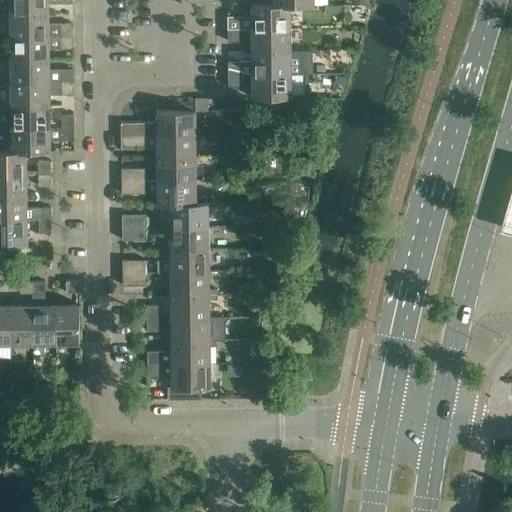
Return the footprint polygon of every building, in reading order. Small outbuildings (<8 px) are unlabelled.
[(2,14),(48,13),(48,3),(72,3),(72,0),(9,0),(10,8),(2,8),(2,14)] [(251,16),(227,16),(228,28),(240,28),(252,28),(290,28),(290,5),(275,4),(251,4),(251,16)] [(328,5),(324,5),(324,13),(337,13),(340,13),(340,5),(339,5),(332,5),(328,5)] [(10,37),(72,36),(72,23),(48,23),(48,13),(2,14),(2,20),(10,20),(10,37)] [(240,41),(240,28),(228,28),(228,41),(240,41)] [(290,51),(290,28),(252,28),(252,51),(290,51)] [(49,49),(72,49),(72,36),(10,37),(11,59),(49,59),(49,49)] [(228,74),(290,74),(301,73),(301,51),(290,51),(252,51),(252,61),(228,61),(228,74)] [(11,59),(11,83),(73,81),(73,69),(49,69),(49,59),(11,59)] [(291,97),(290,74),(228,74),(228,87),(252,86),(252,98),(291,97)] [(335,75),(335,84),(346,85),(346,76),(335,75)] [(11,105),(50,104),(49,94),(73,94),(73,81),(11,83),(11,105)] [(203,98),(191,98),(191,110),(203,110),(203,98)] [(12,128),(74,127),(74,114),(62,114),(62,127),(50,127),(50,104),(11,105),(12,128)] [(121,122),(121,135),(191,134),(191,110),(152,111),(153,122),(121,122)] [(50,140),(74,139),(74,127),(12,128),(12,150),(26,151),(50,151),(50,140)] [(153,157),(191,157),(191,134),(121,135),(121,147),(153,147),(153,157)] [(0,150),(0,173),(26,173),(26,151),(12,150),(0,150)] [(153,157),(153,180),(192,180),(191,157),(153,157)] [(312,158),(309,168),(321,171),(324,162),(312,158)] [(38,161),(38,173),(50,173),(50,160),(38,161)] [(145,167),(121,168),(122,180),(145,180),(145,167)] [(26,173),(0,173),(0,197),(27,197),(26,173)] [(51,186),(50,173),(38,173),(38,186),(51,186)] [(192,180),(153,180),(145,180),(122,180),(122,193),(154,192),(154,204),(170,204),(192,202),(192,180)] [(511,191),(501,228),(511,230),(511,191)] [(27,197),(0,197),(0,219),(27,220),(39,219),(39,207),(27,207),(27,197)] [(170,204),(170,226),(208,226),(208,202),(192,202),(170,204)] [(39,207),(39,219),(51,219),(51,207),(39,207)] [(122,214),(122,227),(146,226),(146,214),(122,214)] [(27,220),(0,219),(0,243),(27,243),(27,220)] [(51,232),(51,219),(39,219),(39,232),(51,232)] [(146,239),(146,226),(122,227),(122,239),(146,239)] [(170,249),(208,249),(208,226),(170,226),(170,249)] [(171,272),(208,272),(208,249),(170,249),(171,259),(158,259),(158,272),(171,272)] [(123,260),(123,273),(147,272),(147,259),(123,260)] [(123,273),(123,285),(147,285),(147,272),(123,273)] [(208,272),(171,272),(171,295),(217,295),(217,289),(209,289),(208,272)] [(32,293),(32,304),(33,343),(56,343),(55,304),(45,304),(45,280),(32,281),(32,293)] [(79,280),(66,280),(66,292),(79,292),(79,280)] [(20,293),(32,293),(32,281),(20,281),(20,293)] [(217,295),(171,295),(171,317),(209,317),(209,300),(217,300),(217,295)] [(10,305),(0,304),(0,343),(10,343),(10,305)] [(10,343),(33,343),(32,304),(10,305),(10,343)] [(79,304),(55,304),(56,343),(79,342),(79,304)] [(147,305),(147,318),(159,318),(159,305),(147,305)] [(209,317),(171,317),(171,340),(209,340),(216,340),(225,340),(225,317),(209,317)] [(159,330),(159,318),(147,318),(147,330),(159,330)] [(171,350),(147,351),(147,363),(210,362),(209,346),(217,346),(216,340),(209,340),(171,340),(171,350)] [(210,362),(147,363),(148,376),(172,375),(172,386),(167,386),(167,399),(201,398),(201,387),(210,386),(210,362)]
